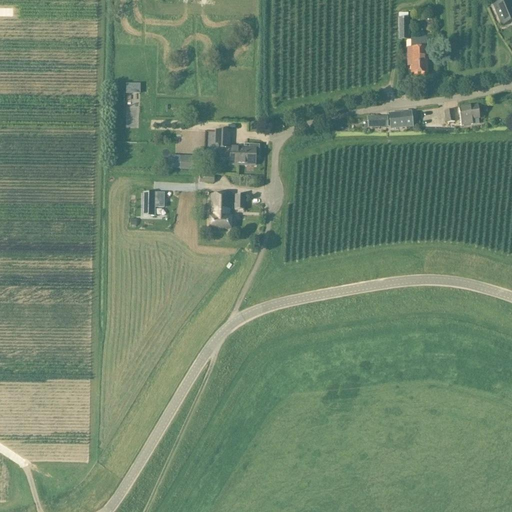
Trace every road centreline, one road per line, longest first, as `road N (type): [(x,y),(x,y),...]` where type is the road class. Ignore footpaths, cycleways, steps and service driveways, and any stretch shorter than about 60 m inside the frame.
road 1 (unclassified): [(511,298),(406,281),(246,315),(209,348),(107,511)]
road 2 (unclassified): [(270,218),(274,152),(290,130),(511,83)]
road 3 (track): [(145,511),(214,361),(217,338)]
